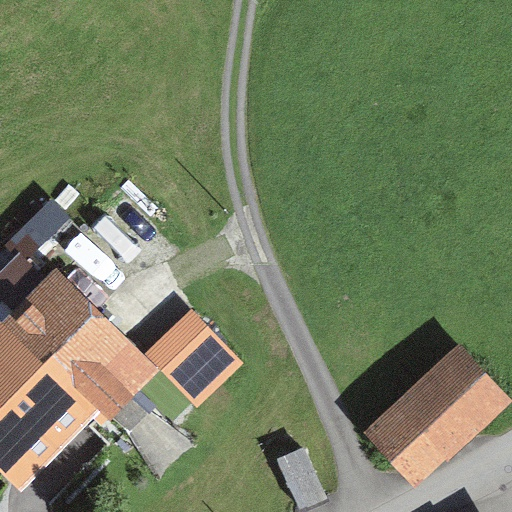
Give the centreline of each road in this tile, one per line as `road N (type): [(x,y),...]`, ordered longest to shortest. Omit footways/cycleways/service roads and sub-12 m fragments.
road 1 (track): [(375,511),(249,218),(237,167),(244,0)]
road 2 (tertiary): [(408,511),(511,450)]
